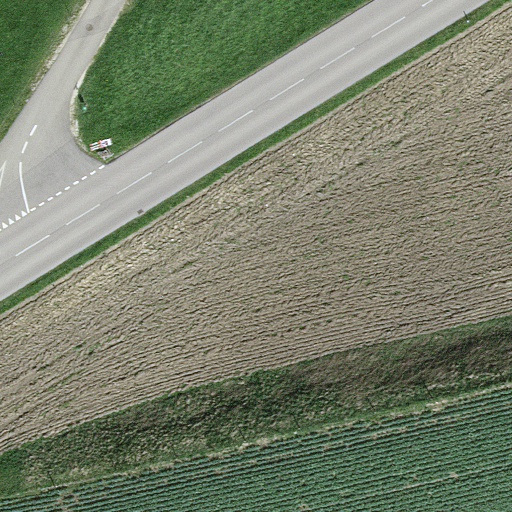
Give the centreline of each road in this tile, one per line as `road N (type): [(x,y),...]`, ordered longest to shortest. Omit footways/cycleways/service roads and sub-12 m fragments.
road 1 (tertiary): [(45,232),(425,0)]
road 2 (unclassified): [(107,0),(25,136),(22,195),(45,232)]
